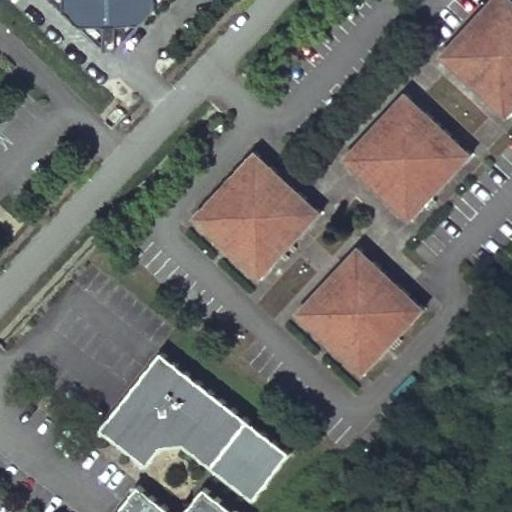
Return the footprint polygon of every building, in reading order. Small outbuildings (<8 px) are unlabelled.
[(55,0),(84,24),(109,23),(120,22),(145,21),(164,0),(55,0)] [(511,0),(482,0),(437,50),(505,112),(511,104),(511,0)] [(121,47),(145,21),(120,22),(121,47)] [(109,23),(84,24),(111,46),(109,23)] [(406,93),(342,160),(409,224),(472,157),(406,93)] [(254,152),(192,218),(260,281),(322,215),(254,152)] [(357,247),(294,315),(361,378),(425,310),(357,247)] [(161,351),(100,429),(149,468),(164,449),(173,447),(184,445),(254,502),(291,455),(161,351)] [(169,511),(139,487),(120,511),(234,511),(205,488),(187,511),(179,511),(175,511),(169,511)]
